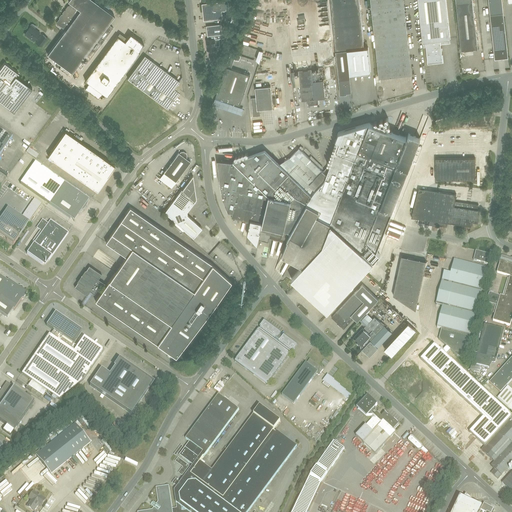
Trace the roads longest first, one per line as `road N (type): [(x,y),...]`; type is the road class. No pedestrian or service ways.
road 1 (unclassified): [(204,143),(281,139),(508,76)]
road 2 (tertiary): [(470,473),(270,282)]
road 3 (unclassified): [(140,161),(3,36)]
road 4 (unclassified): [(50,290),(191,387)]
road 5 (tertiary): [(270,282),(217,216),(204,143)]
road 6 (unclassified): [(50,290),(140,161)]
road 7 (unclassified): [(491,229),(508,76)]
road 8 (unclassified): [(111,511),(191,387)]
road 9 (unclassified): [(191,387),(270,282)]
road 10 (tertiary): [(188,125),(198,94),(187,0)]
